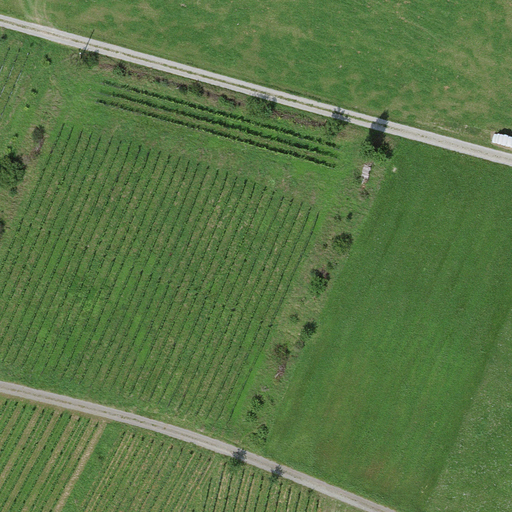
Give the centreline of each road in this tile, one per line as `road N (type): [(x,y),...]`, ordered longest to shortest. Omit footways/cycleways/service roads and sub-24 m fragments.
road 1 (track): [(0,18),(511,158)]
road 2 (track): [(388,511),(190,437),(0,386)]
